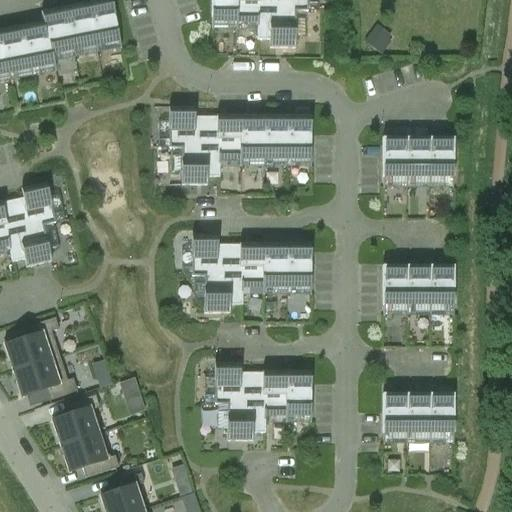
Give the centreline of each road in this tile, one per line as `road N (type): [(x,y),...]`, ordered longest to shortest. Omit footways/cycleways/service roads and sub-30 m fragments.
road 1 (residential): [(343,131),(344,488),(333,511)]
road 2 (residential): [(160,0),(175,52),(203,81),(316,88),(343,131)]
